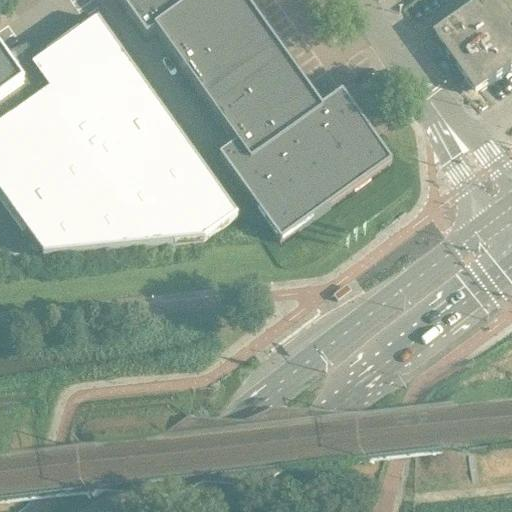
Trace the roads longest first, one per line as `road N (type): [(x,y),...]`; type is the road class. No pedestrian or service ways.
road 1 (secondary): [(505,211),(102,511)]
road 2 (secondary): [(185,511),(511,267)]
road 3 (unclassified): [(459,149),(355,0)]
